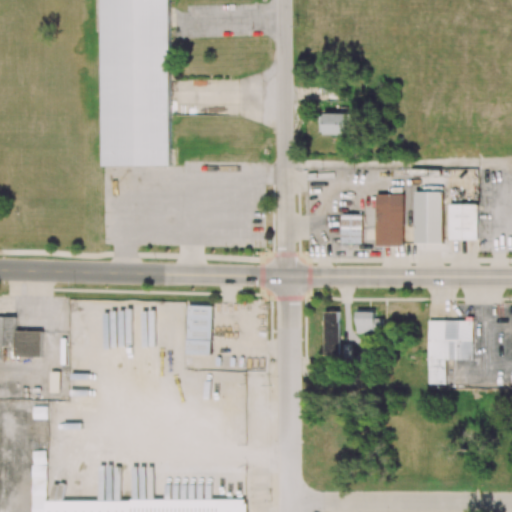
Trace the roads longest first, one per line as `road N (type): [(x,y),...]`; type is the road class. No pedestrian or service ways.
road 1 (secondary): [(0,269),(511,277)]
road 2 (residential): [(289,511),(284,164)]
road 3 (residential): [(289,501),(511,501)]
road 4 (residential): [(284,164),(283,0)]
